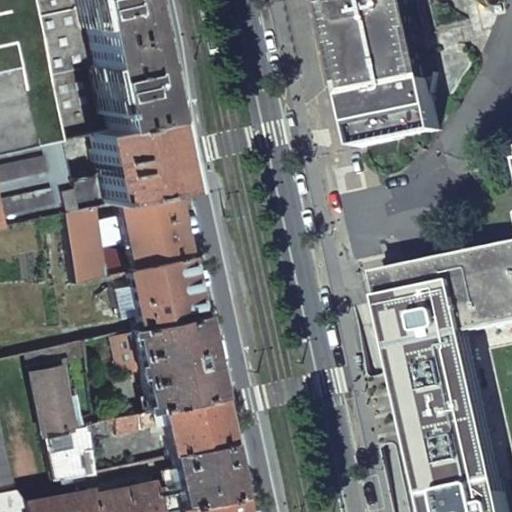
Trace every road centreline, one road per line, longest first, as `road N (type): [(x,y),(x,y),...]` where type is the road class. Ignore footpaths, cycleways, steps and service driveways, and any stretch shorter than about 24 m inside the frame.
road 1 (secondary): [(158,0),(269,511)]
road 2 (secondary): [(356,511),(245,0)]
